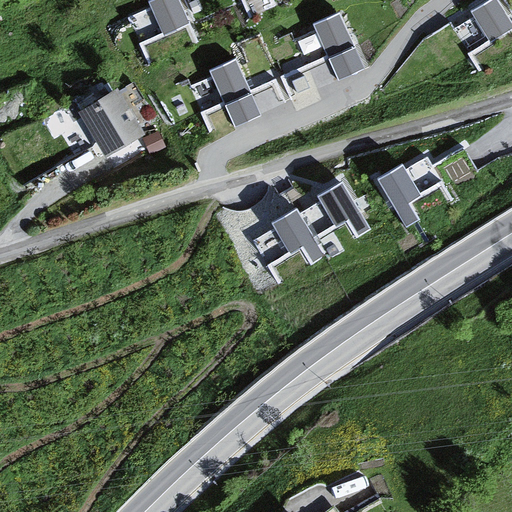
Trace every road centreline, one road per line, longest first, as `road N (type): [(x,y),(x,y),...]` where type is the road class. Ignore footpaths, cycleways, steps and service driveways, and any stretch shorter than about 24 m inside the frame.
road 1 (secondary): [(142,511),(272,393),(511,232)]
road 2 (residential): [(209,184),(511,99)]
road 3 (residential): [(209,184),(219,154),(368,82),(449,0)]
road 4 (residential): [(0,253),(209,184)]
